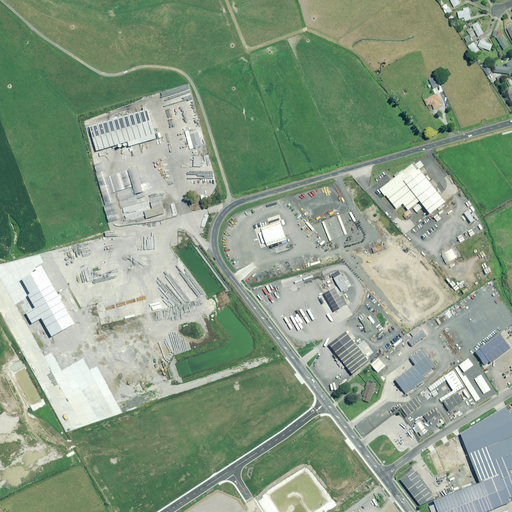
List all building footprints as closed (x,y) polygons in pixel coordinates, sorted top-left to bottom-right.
[(448,7),(446,4),(442,7),(447,15),(452,11),(449,7),(448,7)] [(471,19),(469,7),(463,8),(464,10),(458,12),(459,19),(464,17),(465,21),(471,19)] [(484,34),(478,22),(472,25),(478,37),(484,34)] [(476,35),(472,28),(467,31),(471,38),(476,35)] [(509,46),(502,34),(496,37),(504,50),(509,46)] [(493,45),(480,40),(478,46),(490,51),(493,45)] [(479,50),(474,42),(468,46),(473,54),(479,50)] [(511,71),(511,60),(506,63),(508,66),(507,67),(495,66),(494,72),(508,74),(511,71)] [(492,73),(488,67),(484,70),(488,76),(492,73)] [(440,86),(436,76),(429,79),(433,89),(440,86)] [(441,100),(438,94),(424,100),(427,105),(428,105),(430,109),(433,108),(434,109),(441,106),(439,101),(441,100)] [(88,126),(95,150),(126,142),(127,147),(157,138),(148,107),(88,126)] [(202,146),(198,132),(190,134),(194,148),(202,146)] [(202,157),(194,157),(194,166),(201,167),(201,163),(204,163),(204,161),(201,161),(202,157)] [(449,200),(418,161),(380,191),(395,209),(402,203),(407,210),(421,199),(432,213),(449,200)] [(129,172),(134,186),(136,194),(144,192),(136,168),(129,170),(129,172)] [(113,203),(104,171),(96,173),(106,205),(113,203)] [(134,186),(129,172),(123,174),(107,179),(111,195),(117,193),(116,192),(134,186)] [(165,212),(162,205),(144,211),(146,218),(165,212)] [(474,220),(468,211),(465,213),(471,222),(474,220)] [(281,223),(261,230),(262,232),(259,233),(262,243),(265,242),(266,244),(286,238),(281,223)] [(452,248),(440,254),(444,264),(457,257),(452,248)] [(75,324),(41,267),(22,278),(30,293),(28,295),(35,307),(25,313),(32,323),(41,318),(52,337),(75,324)] [(339,273),(332,277),(340,293),(348,289),(339,273)] [(335,287),(324,293),(335,312),(345,305),(335,287)] [(367,318),(364,314),(359,318),(363,324),(366,332),(372,330),(371,324),(374,322),(372,318),(369,320),(367,318)] [(421,332),(419,329),(416,331),(415,330),(411,333),(414,337),(408,341),(412,347),(427,336),(422,330),(421,332)] [(369,361),(346,331),(329,344),(352,375),(369,361)] [(500,333),(474,353),(486,367),(511,347),(500,333)] [(373,352),(364,340),(358,345),(367,357),(373,352)] [(415,364),(426,355),(421,349),(410,358),(415,364)] [(415,364),(394,380),(403,391),(435,366),(426,355),(415,364)] [(378,373),(385,366),(378,358),(371,365),(378,373)] [(472,365),(467,358),(458,365),(463,372),(472,365)] [(464,377),(457,367),(455,368),(476,402),(480,399),(466,376),(464,377)] [(439,399),(441,402),(464,387),(462,384),(454,370),(446,375),(445,375),(428,388),(431,392),(447,380),(453,390),(439,399)] [(491,390),(481,375),(475,379),(484,394),(491,390)] [(376,385),(368,382),(365,388),(363,387),(360,395),(364,396),(363,400),(370,402),(376,385)] [(463,401),(457,392),(441,402),(447,411),(463,401)] [(421,405),(414,396),(398,409),(405,417),(421,405)] [(511,417),(506,407),(461,434),(479,482),(511,469),(511,417)] [(439,414),(434,408),(424,415),(428,422),(439,414)] [(427,431),(419,420),(415,422),(417,424),(414,426),(415,427),(414,429),(416,432),(418,431),(421,436),(427,431)] [(434,499),(411,470),(398,481),(419,505),(434,499)] [(434,504),(426,507),(427,511),(480,511),(510,501),(508,497),(511,496),(511,472),(511,471),(433,501),(434,504)]
